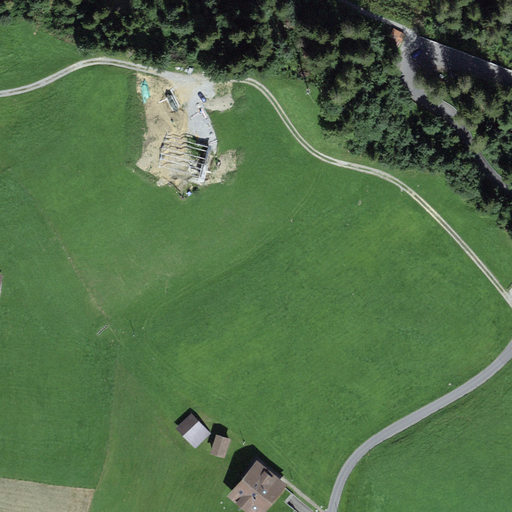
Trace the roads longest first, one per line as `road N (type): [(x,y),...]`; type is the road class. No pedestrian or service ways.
road 1 (track): [(0,92),(88,62),(185,78),(247,77),(265,85),(322,158),(393,178),(419,199),(511,303)]
road 2 (tertiary): [(511,78),(427,49),(410,53),(401,68),(406,84),(453,122),(481,167),(511,190)]
road 3 (tertiary): [(511,350),(465,390),(367,444),(345,468),(329,511)]
